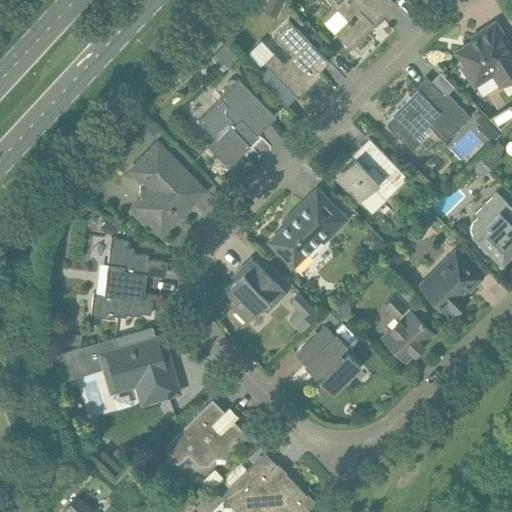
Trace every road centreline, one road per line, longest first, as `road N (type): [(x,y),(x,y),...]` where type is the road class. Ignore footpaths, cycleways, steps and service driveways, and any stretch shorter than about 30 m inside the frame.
road 1 (residential): [(511,314),(392,425),(337,439),(307,431),(210,333),(197,308),(195,278),(214,235),(466,0)]
road 2 (secondary): [(0,162),(154,0)]
